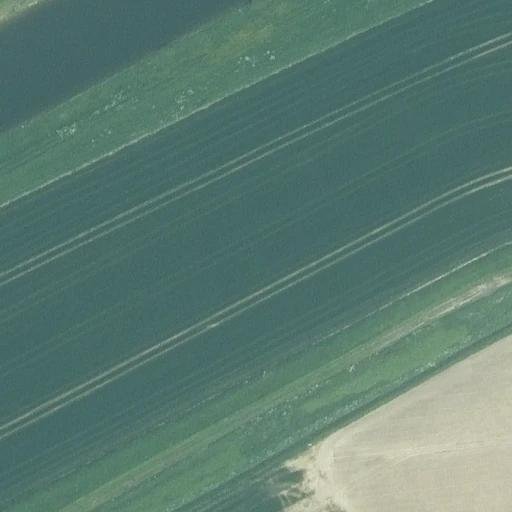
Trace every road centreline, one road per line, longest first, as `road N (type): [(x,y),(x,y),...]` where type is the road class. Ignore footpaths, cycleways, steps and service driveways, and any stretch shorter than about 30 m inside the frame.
road 1 (track): [(67,511),(511,274)]
road 2 (track): [(0,173),(327,0)]
